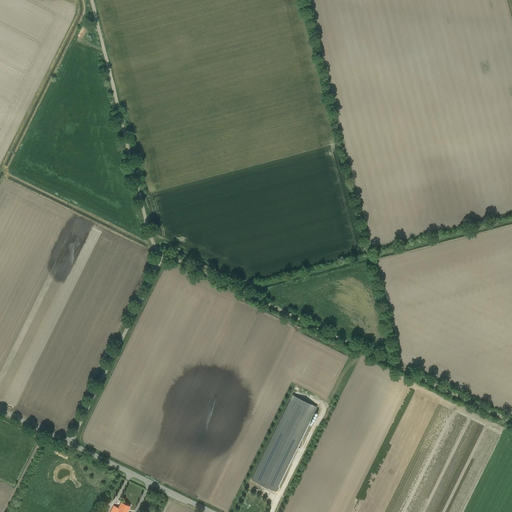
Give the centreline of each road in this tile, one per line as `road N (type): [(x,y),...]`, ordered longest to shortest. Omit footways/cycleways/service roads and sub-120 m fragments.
road 1 (track): [(92,0),(156,249),(511,421)]
road 2 (unclassified): [(70,441),(164,253)]
road 3 (unclassified): [(210,511),(70,441)]
